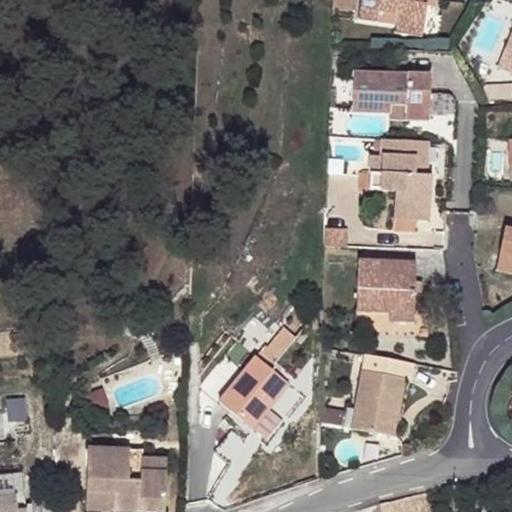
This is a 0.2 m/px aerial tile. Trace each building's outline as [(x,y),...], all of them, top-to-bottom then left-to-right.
[(362,0),(359,21),(378,23),(380,14),(398,17),(396,26),(424,31),(428,6),(423,6),(424,0),(362,0)] [(424,31),(396,26),(395,35),(423,38),(424,31)] [(511,43),(501,67),(511,71),(511,43)] [(352,114),(392,115),(392,108),(406,109),(406,117),(405,123),(430,124),(431,77),(353,74),(352,114)] [(392,115),(406,117),(406,109),(392,108),(392,115)] [(427,142),(385,139),(383,176),(382,193),(394,194),(407,194),(406,209),(418,211),(417,221),(428,223),(431,177),(426,178),(427,142)] [(382,193),(383,176),(373,175),(372,192),(382,193)] [(407,194),(394,194),(392,234),(416,236),(417,221),(418,211),(406,209),(407,194)] [(511,229),(505,228),(498,267),(511,269),(511,229)] [(390,316),(390,323),(412,324),(415,264),(359,262),(357,314),(390,316)] [(511,269),(498,267),(497,273),(511,275),(511,269)] [(412,334),(412,324),(390,323),(390,333),(412,334)] [(279,327),(264,353),(280,363),(296,336),(279,327)] [(255,357),(220,403),(253,430),(289,384),(255,357)] [(361,373),(353,415),(350,434),(394,442),(405,381),(361,373)] [(350,434),(353,415),(343,413),(339,432),(350,434)] [(117,499),(118,455),(91,453),(89,498),(117,499)] [(146,455),(118,455),(117,499),(116,511),(166,511),(167,478),(145,477),(145,465),(146,455)] [(168,466),(145,465),(145,477),(167,478),(168,466)] [(28,511),(24,479),(0,481),(0,511),(28,511)] [(429,511),(426,493),(405,499),(380,504),(381,511),(429,511)] [(116,511),(117,499),(89,498),(88,511),(116,511)]
